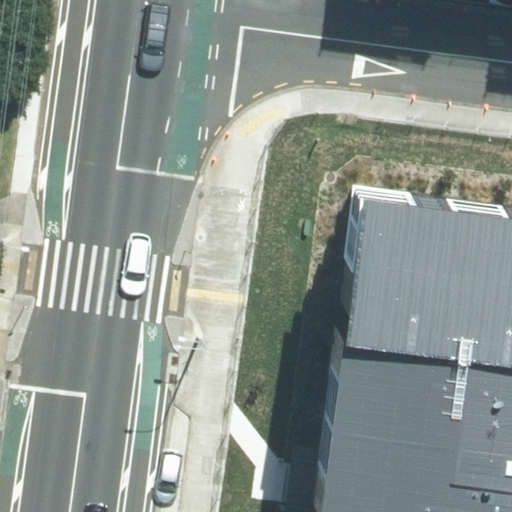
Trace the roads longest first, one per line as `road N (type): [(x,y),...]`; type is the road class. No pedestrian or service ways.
road 1 (secondary): [(133,8),(68,511)]
road 2 (residential): [(133,8),(511,60)]
